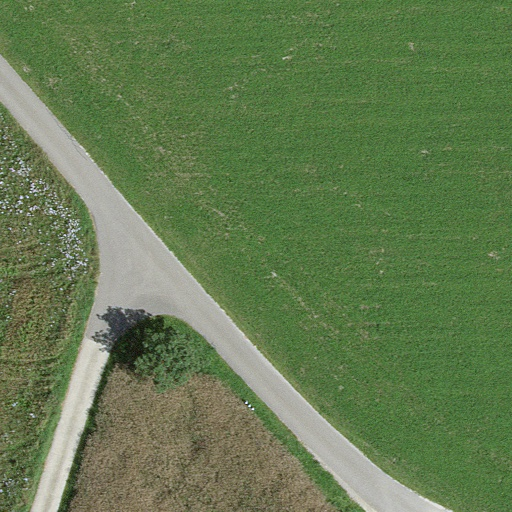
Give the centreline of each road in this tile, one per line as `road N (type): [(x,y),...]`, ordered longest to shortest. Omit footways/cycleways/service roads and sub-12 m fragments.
road 1 (track): [(412,511),(321,439),(131,235)]
road 2 (track): [(131,235),(46,511)]
road 3 (track): [(131,235),(0,84)]
